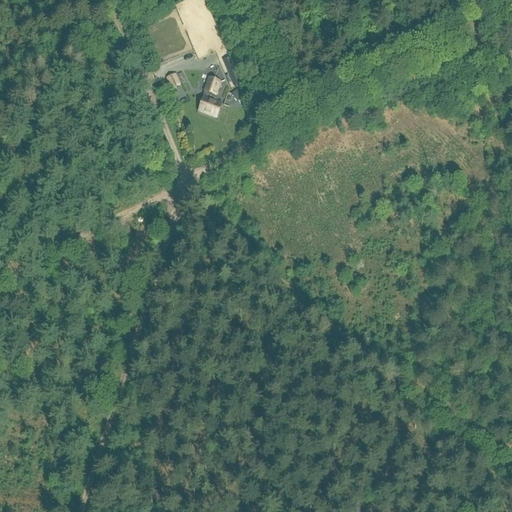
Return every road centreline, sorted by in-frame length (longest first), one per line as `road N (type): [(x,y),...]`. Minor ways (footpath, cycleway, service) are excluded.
road 1 (track): [(511,455),(347,336),(273,272),(185,177)]
road 2 (track): [(511,9),(185,177)]
road 3 (track): [(185,177),(79,511)]
road 4 (track): [(0,282),(185,177)]
road 5 (track): [(109,0),(185,177)]
